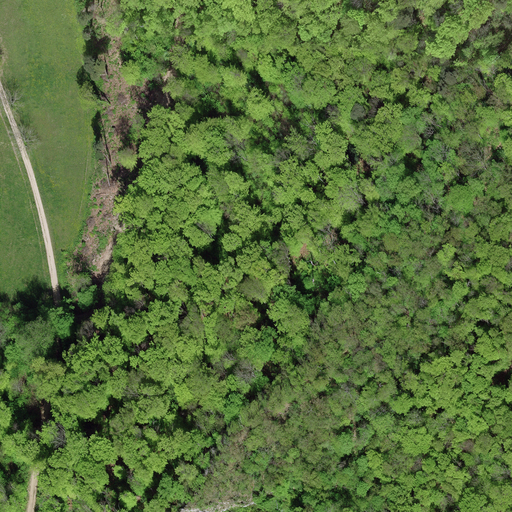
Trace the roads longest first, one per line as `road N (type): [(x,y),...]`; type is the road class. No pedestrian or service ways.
road 1 (track): [(55,316),(71,319),(93,303),(133,206),(184,0)]
road 2 (track): [(0,83),(40,199),(55,263),(55,316)]
road 3 (track): [(55,316),(55,378),(32,511)]
